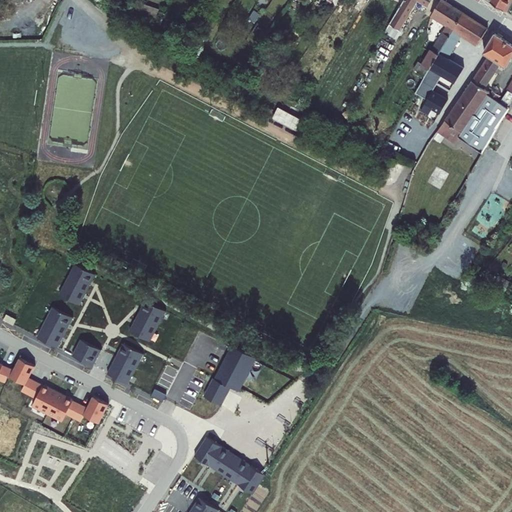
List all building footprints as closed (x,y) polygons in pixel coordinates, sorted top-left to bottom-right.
[(357,0),(350,12),(357,17),(367,0),(357,0)] [(431,0),(403,0),(403,1),(387,28),(396,34),(415,4),(425,10),(431,0)] [(505,1),(500,0),(488,0),(487,3),(500,12),(505,1)] [(414,75),(422,80),(461,16),(438,2),(429,18),(447,29),(443,34),(445,35),(443,38),(440,36),(428,55),(427,55),(419,68),(414,75)] [(132,5),(126,17),(145,27),(152,15),(132,5)] [(439,77),(455,87),(472,58),(464,53),(455,67),(446,61),(456,45),(449,41),(451,38),(455,40),(457,36),(475,46),(485,31),(461,16),(422,80),(417,90),(428,96),(439,77)] [(483,56),(487,59),(500,68),(504,70),(511,57),(511,48),(493,37),(483,56)] [(443,125),(450,130),(459,135),(484,151),(491,138),(506,112),(511,101),(511,95),(507,93),(498,107),(496,105),(499,100),(497,93),(489,95),(487,100),(485,99),(486,96),(482,93),(500,68),(487,59),(443,125)] [(410,73),(414,75),(419,68),(415,65),(410,73)] [(272,115),(271,117),(298,131),(299,129),(304,120),(277,106),(272,115)] [(450,130),(443,125),(435,137),(443,142),(450,130)] [(480,158),(484,151),(459,135),(450,130),(443,142),(453,148),(456,143),(480,158)] [(74,265),(59,293),(80,304),(95,276),(74,265)] [(129,331),(150,342),(165,311),(144,301),(129,331)] [(52,307),(37,337),(58,347),(73,317),(52,307)] [(81,339),(73,356),(93,366),(102,349),(81,339)] [(107,373),(128,384),(144,355),(122,344),(107,373)] [(214,378),(204,396),(222,405),(231,387),(240,392),(256,359),(232,347),(215,379),(214,378)] [(20,400),(27,386),(20,382),(26,371),(11,362),(1,381),(16,389),(12,396),(20,400)] [(34,390),(27,386),(20,400),(27,403),(24,409),(54,424),(57,419),(64,422),(71,409),(64,405),(65,404),(35,389),(34,390)] [(78,413),(71,409),(64,422),(71,426),(75,420),(89,427),(99,408),(85,401),(78,413)] [(194,458),(252,495),(265,474),(207,438),(194,458)] [(189,511),(217,511),(219,510),(199,497),(189,511)]
